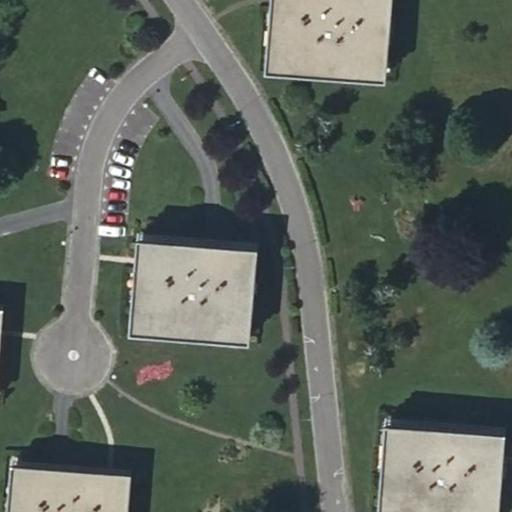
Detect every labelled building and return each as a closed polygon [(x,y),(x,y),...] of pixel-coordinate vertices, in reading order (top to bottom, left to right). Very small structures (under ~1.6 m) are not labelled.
[(383,0),(297,0),(297,9),(278,8),(275,56),(379,65),(383,0)] [(297,9),(297,0),(278,0),(278,8),(297,9)] [(155,267),(158,238),(140,237),(138,266),(155,267)] [(249,246),(158,238),(155,267),(138,266),(135,320),(244,327),(249,246)] [(476,463),(478,430),(394,425),(388,503),(491,511),(495,464),(476,463)] [(496,431),(478,430),(476,463),(495,464),(496,431)] [(119,511),(120,502),(102,500),(105,471),(15,464),(11,511),(119,511)] [(102,500),(120,502),(123,472),(105,471),(102,500)]
